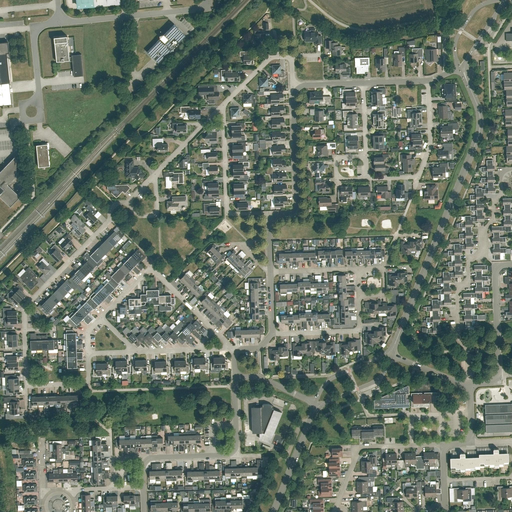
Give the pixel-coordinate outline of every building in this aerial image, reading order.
[(160,38),(147,52),(151,56),(158,63),(186,36),(178,29),(178,28),(174,24),(164,35),(160,36),(160,38)] [(310,28),(310,32),(309,32),(309,31),(306,31),(306,32),(306,35),(305,35),(305,41),(316,41),(316,44),(321,43),(321,36),(318,36),(318,32),(315,32),(315,28),(310,28)] [(266,37),(263,37),(263,30),(254,31),(255,40),(257,40),(257,43),(266,43),(266,37)] [(70,59),(67,36),(54,37),(57,62),(70,60),(72,60),(74,77),(84,76),(81,54),(72,55),(72,58),(70,59)] [(333,50),(333,55),(341,54),(341,46),(338,46),(337,43),(333,43),(333,41),(326,41),(326,48),(329,48),(329,50),(333,50)] [(0,105),(12,104),(6,42),(0,42),(0,105)] [(405,56),(405,47),(399,48),(399,54),(393,54),(393,59),(394,59),(394,66),(402,66),(401,56),(405,56)] [(418,61),(418,57),(417,57),(419,55),(423,55),(423,48),(412,49),(412,54),(409,54),(409,61),(410,62),(417,62),(418,61)] [(428,61),(438,61),(438,56),(436,56),(435,49),(425,49),(425,54),(427,54),(428,61)] [(248,65),(253,65),(253,55),(248,55),(247,51),(240,52),(240,56),(244,56),(244,64),(248,64),(248,65)] [(369,65),(369,58),(359,58),(359,62),(357,62),(355,62),(355,67),(357,67),(357,73),(365,73),(364,71),(368,71),(368,66),(369,65)] [(384,59),(376,59),(376,67),(379,67),(379,71),(385,71),(385,66),(384,59)] [(336,65),(336,69),(336,72),(342,72),(342,75),(349,75),(349,69),(346,69),(346,64),(336,65)] [(272,65),(272,74),(278,74),(278,77),(284,77),(284,71),(281,71),(281,65),(272,65)] [(225,81),(237,81),(237,73),(228,73),(228,70),(221,70),(221,77),(225,77),(225,81)] [(511,72),(503,73),(504,81),(511,81),(511,72)] [(269,82),(269,83),(272,83),(274,84),(276,84),(277,83),(271,77),(269,79),(269,80),(268,80),(268,78),(259,78),(259,87),(268,87),(268,82),(269,82)] [(452,84),(444,85),(444,89),(442,89),(442,97),(446,97),(446,101),(456,101),(456,96),(453,96),(453,93),(455,93),(455,88),(456,88),(456,84),(452,84)] [(215,103),(214,99),(219,99),(218,92),(211,92),(211,86),(199,86),(199,93),(201,92),(201,95),(209,95),(209,103),(215,103)] [(372,98),(382,98),(382,94),(385,94),(385,88),(378,89),(379,91),(372,92),(372,98)] [(342,89),(342,95),(346,95),(346,99),(355,99),(355,98),(355,92),(349,92),(349,89),(342,89)] [(319,104),(328,104),(327,96),(323,96),(322,92),(314,92),(314,93),(310,93),(310,99),(309,99),(309,103),(309,104),(310,104),(313,104),(314,104),(315,103),(315,101),(319,101),(319,104)] [(251,103),(251,106),(256,106),(255,100),(252,100),(252,94),(243,95),(243,104),(251,103)] [(264,104),(270,104),(279,103),(279,100),(283,100),(283,94),(279,94),(279,95),(271,95),(271,98),(267,99),(267,103),(264,103),(264,104)] [(351,105),(357,105),(356,98),(355,98),(355,99),(346,99),(346,103),(342,103),(342,109),(351,109),(351,105)] [(379,107),(385,107),(385,104),(382,104),(382,98),(372,98),(372,104),(379,104),(379,107)] [(200,118),(200,110),(191,110),(191,106),(181,107),(181,113),(189,113),(189,120),(194,119),(194,118),(200,117),(200,118)] [(280,116),(280,112),(284,112),(284,106),(279,107),(271,107),(272,116),(280,116)] [(447,107),(447,106),(439,106),(439,118),(447,118),(450,117),(450,107),(447,107)] [(231,108),(231,117),(240,117),(240,108),(231,108)] [(415,113),(415,109),(407,110),(408,119),(422,118),(421,112),(415,113)] [(385,110),(378,111),(378,114),(373,114),(373,120),(383,120),(383,116),(385,116),(385,110)] [(315,121),(323,121),(323,111),(315,111),(315,121)] [(350,114),(350,111),(343,111),(343,117),(347,117),(348,121),(357,120),(357,114),(350,114)] [(407,122),(410,122),(410,128),(407,128),(408,130),(414,129),(414,127),(416,127),(415,124),(422,124),(422,118),(408,119),(407,119),(407,122)] [(272,120),(272,128),(280,128),(280,125),(284,124),(284,119),(280,119),(272,120)] [(351,127),(357,127),(357,120),(348,121),(348,124),(343,125),(344,131),(351,131),(351,127)] [(373,120),(373,126),(380,125),(380,129),(386,128),(385,123),(383,123),(383,120),(373,120)] [(172,123),(172,129),(177,129),(177,132),(186,132),(186,126),(179,126),(178,123),(172,123)] [(241,132),(241,128),(244,128),(244,123),(238,123),(238,126),(232,126),(232,132),(241,132)] [(441,131),(441,138),(442,138),(442,136),(453,135),(452,129),(458,129),(458,123),(448,123),(448,127),(441,127),(441,130),(441,131)] [(322,133),(324,133),(324,129),(319,129),(319,126),(312,127),(313,130),(315,130),(315,133),(313,133),(313,138),(321,138),(321,135),(322,133)] [(421,140),(421,134),(414,134),(414,131),(414,129),(408,130),(408,137),(412,136),(412,141),(413,141),(421,140)] [(216,138),(215,132),(208,132),(207,133),(207,135),(205,138),(205,140),(208,143),(210,143),(211,141),(213,143),(217,143),(217,138),(216,138)] [(245,138),(241,138),(241,132),(232,132),(232,139),(239,139),(239,141),(245,141),(245,138)] [(272,132),(273,141),(280,140),(280,141),(285,141),(285,135),(280,135),(280,132),(272,132)] [(387,138),(386,132),(380,133),(380,135),(373,136),(373,142),(384,142),(384,138),(387,138)] [(345,133),(345,139),(348,139),(349,143),(357,142),(357,143),(358,143),(358,136),(351,137),(351,133),(345,133)] [(168,144),(162,144),(162,138),(153,139),(153,147),(158,147),(158,151),(168,151),(168,144)] [(422,146),(422,140),(421,140),(413,141),(413,145),(409,145),(409,150),(416,150),(415,147),(422,146)] [(243,151),(243,145),(246,145),(246,142),(239,142),(239,145),(232,146),(233,152),(243,151)] [(357,148),(357,143),(357,142),(349,143),(349,146),(345,146),(345,152),(352,152),(352,149),(357,148)] [(384,142),(373,142),(374,148),(381,148),(381,151),(387,151),(387,148),(384,148),(384,142)] [(327,143),(327,146),(316,146),(316,151),(318,151),(318,155),(318,156),(319,157),(320,157),(321,157),(322,156),(322,155),(328,155),(328,151),(326,151),(326,149),(336,149),(336,143),(327,143)] [(450,153),(450,151),(452,151),(452,143),(444,143),(444,150),(443,151),(438,151),(438,154),(437,155),(438,155),(438,158),(448,158),(448,159),(452,159),(452,153),(450,153)] [(42,145),(37,145),(39,167),(50,166),(48,147),(48,144),(42,145)] [(273,147),(273,155),(281,155),(281,152),(285,151),(285,146),(281,146),(273,147)] [(207,160),(217,159),(217,152),(210,152),(210,149),(201,150),(201,153),(207,153),(207,160)] [(247,155),(243,155),(243,151),(233,152),(233,158),(240,158),(240,161),(247,160),(247,155)] [(374,158),(374,164),(375,164),(384,164),(384,163),(383,159),(385,159),(385,157),(389,157),(389,154),(382,154),(382,157),(374,158)] [(183,159),(179,163),(180,167),(187,167),(187,164),(190,163),(190,155),(186,155),(187,159),(183,159)] [(404,171),(411,171),(411,164),(414,164),(414,159),(410,159),(409,155),(401,155),(401,162),(403,162),(404,171)] [(0,172),(0,196),(10,207),(21,196),(20,196),(8,185),(17,175),(17,176),(15,156),(15,157),(0,172)] [(132,166),(133,166),(133,160),(130,160),(130,159),(126,159),(126,167),(128,166),(128,170),(127,170),(127,175),(129,177),(135,177),(137,179),(140,177),(141,178),(145,174),(140,170),(138,168),(132,168),(132,166)] [(281,159),(273,159),(274,168),(281,167),(281,168),(286,168),(286,162),(281,162),(281,159)] [(481,167),(481,172),(487,172),(493,171),(494,171),(494,168),(493,168),(493,160),(486,160),(487,167),(481,167)] [(244,171),(243,165),(249,164),(249,162),(240,162),(240,165),(233,165),(233,171),(244,171)] [(325,168),(327,168),(328,167),(328,165),(325,165),(324,166),(324,163),(325,163),(325,162),(324,162),(324,163),(312,163),(311,163),(311,164),(312,164),(312,173),(312,174),(313,173),(324,173),(325,173),(325,172),(325,168)] [(218,174),(218,167),(209,167),(209,163),(203,163),(203,170),(209,170),(209,174),(218,174)] [(389,168),(385,168),(385,163),(384,163),(384,164),(375,164),(375,170),(382,170),(382,173),(389,173),(389,168)] [(433,171),(433,177),(433,179),(434,180),(437,180),(438,179),(438,177),(445,177),(445,172),(448,172),(448,163),(439,164),(440,168),(433,168),(433,170),(432,170),(432,171),(433,171)] [(247,175),(244,175),(244,171),(233,171),(234,177),(241,177),(241,180),(249,180),(249,177),(247,177),(247,175)] [(493,179),(493,171),(487,172),(487,178),(481,178),(481,183),(487,183),(493,182),(495,182),(495,179),(493,179)] [(169,177),(166,177),(166,188),(172,188),(171,181),(178,181),(178,183),(183,183),(183,173),(174,173),(173,172),(169,172),(169,177)] [(274,174),(274,182),(282,182),(282,178),(286,178),(286,173),(281,173),(274,174)] [(205,186),(208,186),(208,190),(219,189),(218,183),(211,183),(211,180),(203,181),(203,184),(205,184),(205,186)] [(315,184),(319,184),(319,191),(329,191),(329,184),(324,184),(324,180),(315,180),(315,184)] [(244,190),(244,184),(247,184),(247,181),(241,181),(241,184),(234,184),(234,190),(244,190)] [(482,194),(495,193),(495,190),(494,190),(493,182),(487,183),(487,189),(482,189),(482,194)] [(127,185),(107,185),(108,190),(110,190),(110,192),(110,193),(111,193),(116,198),(123,191),(125,194),(130,188),(127,185)] [(274,186),(275,194),(283,194),(282,191),(287,191),(286,185),(282,185),(282,186),(274,186)] [(388,192),(388,185),(387,185),(387,186),(377,187),(377,186),(377,190),(376,190),(376,191),(377,191),(377,198),(377,195),(381,195),(381,198),(391,198),(391,192),(388,192)] [(407,198),(407,193),(404,193),(404,185),(398,185),(398,190),(395,190),(396,194),(392,194),(392,198),(396,198),(396,201),(407,201),(407,198)] [(436,185),(427,185),(427,190),(424,191),(425,200),(438,199),(437,190),(436,190),(436,185)] [(348,194),(352,194),(352,196),(352,187),(341,187),(341,192),(338,192),(338,199),(341,199),(341,203),(347,203),(346,197),(348,197),(348,194)] [(370,196),(370,202),(374,202),(374,193),(370,193),(370,187),(363,187),(359,187),(358,187),(359,196),(370,196)] [(483,196),(482,196),(482,194),(482,189),(482,188),(475,188),(476,195),(470,195),(470,200),(476,199),(482,199),(483,199),(483,196)] [(212,196),(219,196),(219,189),(208,190),(208,194),(205,194),(205,196),(204,196),(204,199),(212,199),(212,196)] [(234,197),(241,196),(241,199),(248,199),(248,196),(244,196),(244,190),(234,190),(234,197)] [(186,197),(172,197),(173,202),(167,202),(168,210),(171,210),(171,213),(172,213),(175,213),(176,212),(176,210),(179,210),(179,204),(186,204),(186,197)] [(287,197),(282,198),(275,198),(275,207),(283,207),(283,203),(287,203),(287,197)] [(328,211),(335,210),(335,204),(331,204),(331,198),(325,199),(325,198),(319,198),(319,200),(319,201),(319,206),(328,206),(328,211)] [(503,201),(504,201),(504,210),(510,209),(510,203),(511,202),(511,198),(503,199),(503,201)] [(476,206),(470,206),(470,211),(476,210),(483,210),(484,210),(484,207),(482,207),(482,199),(476,199),(476,206)] [(245,203),(238,203),(238,210),(248,209),(248,205),(251,205),(251,200),(244,200),(245,203)] [(216,203),(207,203),(205,203),(204,204),(204,210),(205,211),(210,211),(210,214),(219,214),(219,207),(216,207),(216,203)] [(97,219),(92,214),(95,211),(89,205),(86,208),(90,212),(85,216),(92,224),(97,219)] [(76,215),(81,211),(78,206),(73,211),(76,215)] [(511,209),(510,209),(504,210),(503,210),(503,212),(504,212),(505,221),(511,220),(511,214),(511,213),(511,209)] [(471,222),(484,221),(484,218),(483,218),(483,210),(476,210),(477,217),(471,217),(471,222)] [(83,222),(77,216),(74,214),(72,217),(72,218),(70,220),(73,222),(70,225),(74,229),(71,231),(78,238),(86,230),(80,225),(83,222)] [(471,217),(471,216),(465,216),(465,223),(459,223),(459,228),(471,227),(472,227),(472,224),(471,224),(471,222),(471,217)] [(511,232),(511,225),(511,224),(511,220),(505,221),(503,221),(503,223),(505,223),(505,226),(505,231),(505,232),(511,232)] [(492,229),(493,229),(493,237),(499,237),(499,231),(505,231),(505,226),(492,226),(492,229)] [(472,238),(473,238),(473,235),(471,235),(471,227),(465,227),(465,234),(459,234),(459,239),(465,238),(472,238)] [(117,242),(122,238),(124,236),(119,231),(117,233),(115,231),(110,235),(117,242)] [(66,240),(61,245),(59,243),(65,250),(72,243),(73,243),(70,241),(72,238),(68,234),(64,238),(66,240)] [(106,239),(113,246),(117,242),(110,235),(106,239)] [(492,240),(493,240),(494,248),(500,248),(500,242),(506,242),(505,237),(499,237),(493,237),(492,237),(492,240)] [(473,249),(473,246),(472,246),(472,238),(465,238),(466,245),(460,245),(460,249),(473,249)] [(109,250),(113,246),(106,239),(102,243),(109,250)] [(410,241),(410,244),(410,251),(411,251),(411,254),(414,255),(416,253),(416,250),(420,250),(419,246),(422,246),(422,239),(419,240),(419,239),(416,239),(416,241),(410,241)] [(410,244),(404,244),(404,241),(401,241),(401,254),(411,254),(411,251),(410,251),(410,244)] [(98,247),(105,254),(109,250),(102,243),(98,247)] [(214,244),(212,246),(207,251),(212,256),(217,251),(216,250),(214,248),(216,246),(214,244)] [(460,252),(460,249),(460,245),(460,244),(454,244),(454,251),(448,251),(448,255),(454,255),(460,255),(462,255),(461,252),(460,252)] [(54,252),(51,255),(58,262),(63,257),(59,253),(61,251),(55,245),(51,249),(54,252)] [(94,251),(101,258),(105,254),(98,247),(94,251)] [(382,251),(381,247),(375,248),(376,257),(377,257),(382,257),(385,256),(384,250),(382,251)] [(220,256),(222,255),(218,252),(220,250),(218,248),(216,250),(217,251),(212,256),(210,258),(217,264),(222,258),(220,256)] [(500,259),(500,253),(503,253),(506,253),(506,248),(500,248),(494,248),(492,248),(492,251),(494,251),(494,260),(500,259)] [(138,249),(136,252),(131,256),(138,263),(141,260),(142,262),(146,257),(138,249)] [(232,252),(233,252),(226,259),(230,264),(237,257),(236,256),(234,254),(236,252),(234,250),(232,252)] [(316,259),(315,250),(309,250),(309,260),(310,260),(314,260),(314,264),(317,263),(317,259),(316,259)] [(96,266),(97,267),(100,265),(104,261),(101,258),(94,251),(93,253),(91,252),(89,254),(87,252),(85,254),(88,258),(89,259),(96,266)] [(286,261),(285,261),(285,253),(279,254),(279,256),(276,256),(277,263),(287,263),(286,261)] [(240,256),(238,254),(236,256),(237,257),(230,264),(234,268),(241,261),(241,260),(238,258),(240,256)] [(448,266),(454,266),(461,266),(462,266),(462,263),(461,263),(460,255),(454,255),(454,262),(448,262),(448,266)] [(134,267),(136,265),(141,270),(143,268),(138,263),(131,256),(127,260),(134,267)] [(38,267),(46,274),(50,269),(46,265),(49,263),(43,258),(39,262),(42,264),(38,267)] [(246,265),(245,264),(243,262),(245,260),(242,258),(241,260),(241,261),(234,268),(239,272),(246,265)] [(94,268),(96,266),(89,259),(87,261),(83,265),(90,272),(94,268)] [(139,272),(134,267),(127,260),(123,264),(130,271),(132,269),(137,274),(139,272)] [(252,262),(249,260),(245,264),(246,265),(239,272),(246,279),(253,272),(250,269),(247,267),(252,262)] [(74,265),(86,276),(90,272),(83,265),(81,267),(77,263),(74,265)] [(126,275),(130,271),(123,264),(119,268),(126,275)] [(74,265),(72,267),(77,272),(75,273),(82,280),(86,276),(74,265)] [(487,265),(474,265),(474,268),(475,268),(476,276),(482,276),(482,270),(488,269),(487,265)] [(449,277),(462,277),(462,274),(461,274),(461,266),(454,266),(455,273),(449,273),(449,277)] [(35,283),(37,281),(33,277),(35,274),(28,268),(25,271),(26,271),(20,277),(24,282),(31,289),(32,287),(33,288),(35,286),(34,285),(36,284),(35,283)] [(122,279),(126,275),(119,268),(115,272),(122,279)] [(122,279),(115,272),(115,273),(113,271),(112,271),(109,273),(109,275),(110,275),(108,277),(110,280),(110,279),(116,285),(122,279)] [(407,271),(404,271),(404,272),(398,273),(398,276),(398,282),(407,282),(407,271)] [(191,277),(187,272),(185,275),(183,273),(178,277),(180,279),(184,284),(190,278),(190,279),(191,277)] [(449,272),(443,272),(443,278),(437,279),(437,283),(443,283),(449,283),(451,283),(451,280),(449,280),(449,277),(449,273),(449,272)] [(80,287),(78,284),(82,280),(75,273),(71,278),(69,280),(68,279),(77,288),(78,289),(80,287)] [(392,276),(392,274),(389,274),(389,285),(398,285),(398,282),(398,276),(392,276)] [(488,280),(488,276),(482,276),(476,276),(474,276),(474,279),(476,279),(476,287),(482,287),(482,281),(488,280)] [(184,284),(187,287),(183,291),(185,293),(190,289),(189,288),(194,283),(196,281),(191,277),(190,279),(190,278),(184,284)] [(248,289),(251,289),(258,289),(258,288),(258,287),(261,286),(261,282),(258,282),(258,278),(248,279),(248,289)] [(68,292),(72,288),(75,290),(77,288),(68,279),(66,281),(65,281),(61,285),(68,292)] [(110,279),(110,280),(104,286),(111,293),(117,286),(116,285),(110,279)] [(189,288),(190,289),(192,291),(188,295),(190,297),(194,293),(193,292),(198,287),(194,283),(189,288)] [(443,289),(437,290),(438,294),(444,294),(450,294),(451,294),(451,291),(450,291),(449,283),(443,283),(443,289)] [(21,300),(26,295),(21,291),(23,289),(19,284),(16,286),(19,289),(15,293),(21,300)] [(59,288),(56,284),(54,286),(56,288),(57,289),(64,296),(68,292),(61,285),(59,288)] [(193,292),(194,293),(196,295),(194,297),(196,299),(198,297),(198,296),(203,291),(202,291),(204,290),(202,288),(203,287),(200,285),(198,287),(193,292)] [(111,293),(104,286),(100,290),(111,301),(114,298),(109,294),(111,293)] [(475,290),(476,290),(476,293),(476,297),(476,298),(483,298),(482,292),(488,291),(488,287),(482,287),(476,287),(475,287),(475,290)] [(57,289),(53,293),(60,300),(64,296),(57,289)] [(108,304),(111,301),(100,290),(96,294),(103,301),(104,300),(108,304)] [(17,304),(21,300),(15,293),(12,291),(6,297),(10,302),(12,300),(17,304)] [(90,297),(91,297),(88,299),(97,307),(99,305),(103,301),(96,294),(94,292),(90,297)] [(49,297),(56,304),(60,300),(53,293),(49,297)] [(171,295),(168,295),(168,293),(165,294),(165,295),(165,311),(172,310),(171,306),(168,306),(167,305),(167,304),(168,302),(171,302),(171,304),(175,304),(174,298),(171,298),(171,295)] [(463,296),(464,296),(465,304),(471,304),(471,298),(476,297),(476,293),(463,293),(463,296)] [(126,314),(129,314),(136,314),(135,298),(135,294),(131,295),(132,299),(129,299),(129,302),(126,302),(126,303),(126,309),(126,314)] [(438,305),(451,305),(451,302),(450,302),(450,294),(444,294),(444,300),(438,301),(438,305)] [(202,307),(204,309),(206,307),(205,306),(210,301),(211,301),(212,300),(208,295),(205,297),(203,295),(199,299),(201,301),(201,302),(204,305),(202,307)] [(52,308),(56,304),(49,297),(45,301),(52,308)] [(88,299),(86,302),(82,306),(89,313),(91,310),(92,311),(94,309),(97,307),(88,299)] [(208,309),(206,311),(203,314),(205,316),(210,311),(210,310),(216,304),(212,300),(211,301),(210,301),(205,306),(206,307),(208,309)] [(382,303),(382,304),(381,304),(381,300),(377,300),(378,303),(378,313),(387,312),(387,306),(387,303),(382,303)] [(426,307),(426,311),(432,311),(438,311),(440,311),(440,308),(438,308),(438,305),(438,301),(438,300),(432,300),(432,306),(426,307)] [(50,314),(48,312),(52,308),(45,301),(41,306),(40,304),(37,307),(47,317),(50,314)] [(117,310),(117,316),(120,316),(120,314),(123,314),(124,315),(124,316),(123,317),(120,317),(120,322),(127,322),(126,314),(126,309),(126,303),(126,302),(124,302),(124,303),(121,303),(121,307),(120,307),(120,310),(117,310)] [(378,313),(378,303),(372,304),(372,302),(365,302),(365,308),(369,308),(369,313),(378,313)] [(211,319),(213,317),(215,315),(214,315),(221,308),(216,304),(210,310),(210,311),(212,313),(208,318),(210,320),(211,319)] [(387,312),(387,315),(396,315),(396,304),(393,304),(393,306),(387,306),(387,312)] [(477,308),(477,304),(471,304),(465,304),(463,304),(464,307),(465,307),(465,315),(471,315),(471,309),(477,308)] [(91,322),(93,319),(88,314),(89,313),(82,306),(78,310),(85,317),(91,322)] [(17,318),(17,311),(10,311),(10,308),(3,308),(3,314),(3,318),(4,318),(17,318)] [(215,324),(216,322),(219,320),(218,319),(223,314),(225,312),(221,308),(214,315),(215,315),(217,318),(213,322),(215,324)] [(81,321),(82,321),(84,319),(85,320),(84,321),(88,325),(91,322),(85,317),(78,310),(74,314),(81,321)] [(432,317),(426,318),(427,322),(433,322),(439,322),(440,322),(440,319),(439,319),(438,311),(432,311),(432,317)] [(68,316),(70,318),(67,321),(74,328),(77,329),(81,325),(79,323),(81,321),(74,314),(72,312),(68,316)] [(192,320),(194,317),(191,314),(186,318),(186,319),(196,328),(202,334),(206,329),(204,327),(202,329),(200,327),(202,325),(197,320),(194,322),(193,322),(192,321),(192,320)] [(219,320),(221,322),(217,326),(219,328),(223,324),(222,323),(227,318),(223,314),(218,319),(219,320)] [(477,315),(471,315),(465,315),(464,315),(464,318),(465,318),(466,326),(472,326),(472,320),(477,319),(477,315)] [(199,335),(194,330),(196,328),(186,319),(186,318),(185,317),(180,321),(191,332),(197,338),(199,335)] [(5,324),(5,327),(11,327),(11,324),(17,324),(17,318),(4,318),(5,324)] [(227,327),(232,322),(227,318),(222,323),(223,324),(227,327)] [(193,342),(195,339),(190,334),(191,332),(180,321),(176,325),(193,342)] [(433,322),(433,328),(427,329),(427,333),(440,333),(440,330),(439,330),(439,322),(433,322)] [(185,339),(191,344),(193,342),(176,325),(172,330),(183,341),(183,340),(185,339)] [(157,345),(160,343),(158,341),(147,330),(143,326),(139,331),(150,342),(152,340),(157,345)] [(166,345),(168,342),(167,341),(155,330),(156,330),(152,326),(147,330),(158,341),(160,339),(166,345)] [(174,345),(176,342),(175,341),(164,330),(160,326),(156,330),(155,330),(167,341),(168,339),(174,345)] [(182,344),(185,342),(183,340),(183,341),(172,330),(168,326),(164,330),(175,341),(177,339),(182,344)] [(138,347),(142,342),(131,331),(127,327),(122,331),(126,335),(128,332),(130,332),(130,333),(130,335),(128,337),(133,342),(135,340),(137,342),(135,344),(138,347)] [(149,346),(152,343),(150,342),(139,331),(135,327),(131,331),(142,342),(144,340),(149,346)] [(259,327),(259,329),(253,330),(253,337),(255,337),(258,337),(258,339),(261,339),(261,337),(261,334),(264,334),(264,327),(259,327)] [(380,330),(374,330),(374,333),(375,340),(384,340),(384,335),(385,335),(385,327),(380,327),(380,330)] [(76,339),(76,337),(78,337),(78,333),(76,333),(73,333),(73,330),(66,330),(66,333),(67,339),(76,339)] [(5,340),(8,340),(17,340),(17,339),(18,339),(18,335),(17,335),(17,334),(11,334),(10,331),(4,331),(5,337),(5,340)] [(369,332),(365,332),(366,343),(375,343),(375,340),(374,333),(369,334),(369,332)] [(48,350),(54,349),(58,349),(58,339),(54,340),(48,340),(48,350)] [(8,340),(9,344),(5,344),(5,349),(11,349),(11,346),(17,346),(17,340),(8,340)] [(354,341),(348,341),(348,344),(349,351),(358,350),(357,340),(354,340),(354,341)] [(308,343),(302,343),(302,346),(302,352),(303,352),(306,352),(306,353),(306,354),(306,355),(307,355),(307,356),(308,356),(309,356),(310,356),(311,355),(311,354),(311,353),(311,352),(312,352),(314,352),(314,341),(311,341),(308,341),(308,343)] [(321,352),(321,355),(326,354),(326,352),(326,345),(326,342),(320,342),(320,341),(316,341),(317,352),(321,352)] [(335,342),(331,342),(332,345),(326,345),(326,352),(326,354),(326,358),(330,358),(330,354),(335,354),(335,342)] [(279,356),(288,356),(288,343),(284,343),(284,347),(278,347),(279,350),(279,356)] [(296,346),(296,343),(293,343),(293,356),(303,355),(303,352),(302,352),(302,346),(296,346)] [(343,343),(339,343),(340,354),(349,354),(349,351),(348,344),(343,345),(343,343)] [(270,359),(279,359),(279,356),(279,350),(273,350),(273,349),(270,349),(270,359)] [(17,362),(17,356),(11,356),(11,353),(4,353),(4,358),(7,358),(8,363),(9,363),(17,362)] [(214,370),(214,368),(220,367),(219,357),(214,358),(214,363),(211,364),(211,370),(214,370)] [(225,370),(228,369),(228,363),(225,363),(225,357),(219,357),(220,367),(225,367),(225,370)] [(195,371),(195,368),(200,368),(200,358),(194,358),(194,364),(191,364),(192,371),(195,371)] [(205,364),(205,358),(200,358),(200,368),(206,368),(206,370),(209,370),(209,364),(205,364)] [(141,360),(135,360),(136,366),(132,366),(133,373),(136,373),(136,370),(141,370),(141,360)] [(147,366),(146,360),(141,360),(141,370),(147,370),(147,372),(150,372),(150,366),(147,366)] [(121,361),(116,361),(116,367),(113,367),(113,374),(116,373),(116,371),(122,371),(121,361)] [(127,367),(127,361),(121,361),(122,371),(127,371),(127,373),(130,373),(130,366),(127,367)] [(166,374),(170,374),(169,367),(166,367),(166,361),(161,362),(161,372),(166,371),(166,374)] [(172,373),(175,373),(175,371),(181,371),(180,361),(175,361),(175,367),(172,367),(172,373)] [(186,371),(186,373),(189,373),(189,366),(186,366),(186,361),(180,361),(181,371),(186,371)] [(18,362),(17,362),(9,363),(9,367),(7,367),(6,367),(6,368),(6,369),(5,369),(5,373),(13,373),(12,369),(18,369),(18,362)] [(68,368),(68,371),(80,371),(79,367),(77,367),(77,362),(67,362),(68,368)] [(161,362),(155,362),(155,368),(152,368),(152,374),(156,374),(155,372),(161,372),(161,362)] [(108,369),(107,363),(102,364),(102,374),(108,373),(108,376),(111,376),(111,369),(108,369)] [(102,364),(96,364),(96,370),(93,370),(94,376),(97,376),(97,374),(102,374),(102,364)] [(6,385),(19,385),(19,378),(12,379),(12,375),(5,376),(6,385)] [(19,385),(6,385),(6,395),(12,395),(12,392),(19,391),(19,385)] [(374,408),(380,408),(409,407),(409,402),(406,402),(406,394),(409,394),(409,385),(389,394),(380,397),(374,400),(374,401),(374,400),(374,408)] [(422,402),(421,402),(421,407),(429,406),(429,402),(431,402),(431,403),(437,402),(436,392),(424,393),(424,394),(422,394),(422,402)] [(421,402),(422,402),(422,394),(422,393),(411,393),(412,407),(421,407),(421,402)] [(78,400),(78,395),(72,395),(72,404),(78,404),(78,407),(81,406),(81,400),(78,400)] [(32,408),(32,405),(38,405),(38,396),(32,397),(32,402),(29,402),(29,408),(32,408)] [(6,398),(7,408),(10,408),(20,407),(19,401),(14,402),(14,397),(4,397),(4,398),(6,398)] [(259,433),(260,436),(263,438),(262,440),(269,443),(282,412),(272,408),(273,406),(268,404),(263,404),(262,404),(262,407),(252,407),(253,433),(259,433)] [(485,405),(486,433),(511,431),(511,405),(511,404),(485,405)] [(10,408),(10,411),(7,412),(7,414),(6,414),(6,419),(17,418),(17,416),(14,415),(14,414),(20,413),(20,407),(10,408)] [(374,439),(374,437),(383,436),(383,426),(373,426),(373,429),(367,430),(368,440),(374,439)] [(361,437),(362,440),(368,440),(367,430),(361,430),(361,427),(352,427),(352,437),(361,437)] [(170,444),(173,443),(174,443),(174,436),(165,436),(166,446),(170,446),(170,444)] [(121,450),(121,447),(124,447),(125,447),(125,439),(116,440),(116,447),(119,447),(119,450),(121,450)] [(332,454),(332,457),(341,457),(341,452),(343,452),(342,448),(332,448),(332,454)] [(479,457),(479,458),(480,466),(484,465),(484,467),(494,467),(494,468),(499,468),(499,466),(504,466),(504,465),(509,465),(508,456),(508,453),(499,453),(498,449),(498,448),(497,448),(494,449),(493,449),(493,453),(479,454),(479,457)] [(20,449),(20,457),(33,457),(33,453),(32,453),(31,449),(20,449)] [(69,451),(65,451),(53,451),(53,458),(56,458),(56,461),(62,461),(62,458),(62,454),(65,453),(65,455),(70,455),(70,451),(69,451)] [(429,452),(423,453),(424,460),(420,460),(420,469),(424,469),(424,465),(425,465),(426,465),(426,463),(429,463),(429,452)] [(435,460),(435,452),(429,452),(429,463),(429,467),(435,467),(438,467),(438,460),(435,460)] [(397,461),(397,453),(391,454),(391,464),(391,467),(397,466),(397,469),(401,469),(401,461),(397,461)] [(404,453),(405,461),(401,461),(401,469),(401,468),(405,468),(405,466),(411,466),(411,464),(410,464),(410,453),(404,453)] [(416,461),(416,453),(410,453),(410,464),(411,464),(414,463),(414,465),(414,466),(416,466),(416,469),(420,469),(420,460),(416,461)] [(480,469),(480,466),(479,458),(479,457),(465,457),(465,454),(465,453),(464,453),(461,453),(460,453),(460,454),(460,457),(450,458),(450,461),(451,470),(455,469),(455,471),(460,471),(460,472),(466,472),(466,471),(475,470),(475,469),(480,469)] [(391,454),(385,454),(386,462),(383,462),(383,469),(386,468),(386,464),(391,464),(391,454)] [(369,457),(369,461),(361,461),(362,467),(372,466),(376,466),(376,463),(376,456),(369,457)] [(329,462),(329,468),(340,467),(340,464),(338,464),(338,459),(329,459),(329,462)] [(261,460),(257,460),(257,464),(255,464),(255,467),(253,467),(252,467),(252,475),(258,475),(258,474),(262,474),(261,460)] [(217,470),(215,470),(214,471),(215,478),(215,481),(223,481),(223,478),(222,478),(222,475),(220,475),(220,471),(221,471),(221,464),(219,464),(219,469),(217,469),(217,470)] [(362,467),(362,472),(369,472),(370,477),(374,476),(377,476),(377,472),(374,470),(377,470),(377,466),(376,466),(372,466),(362,467)] [(326,471),(326,477),(339,476),(339,471),(340,471),(340,467),(329,468),(329,471),(326,471)] [(365,481),(357,481),(357,487),(371,486),(371,481),(374,481),(374,476),(370,477),(364,477),(365,481)] [(332,488),(332,484),(330,484),(330,479),(318,479),(318,485),(321,485),(321,488),(332,488)] [(430,486),(425,486),(425,481),(421,482),(421,489),(425,489),(425,497),(431,497),(430,486)] [(417,497),(417,490),(421,489),(421,482),(416,482),(416,485),(411,485),(412,497),(417,497)] [(435,482),(436,484),(430,484),(430,486),(431,497),(436,497),(436,489),(439,489),(439,482),(435,482)] [(406,489),(406,498),(412,497),(411,485),(406,485),(406,483),(403,483),(403,489),(406,489)] [(357,487),(357,492),(366,492),(366,497),(376,496),(375,491),(373,492),(373,486),(371,486),(357,487)] [(501,500),(501,497),(507,497),(506,488),(503,488),(503,486),(497,486),(498,500),(501,500)] [(466,488),(466,489),(462,489),(463,498),(468,498),(468,501),(472,501),(471,487),(466,488)] [(331,491),(332,491),(332,488),(321,488),(321,491),(318,491),(318,497),(331,496),(331,491)] [(462,489),(459,490),(459,488),(453,488),(454,502),(457,501),(457,498),(463,498),(462,489)] [(135,502),(135,495),(129,495),(130,503),(130,506),(135,506),(135,507),(138,507),(138,502),(135,502)] [(112,496),(107,496),(103,496),(103,507),(113,507),(112,504),(112,496)] [(367,504),(367,498),(360,498),(360,501),(352,502),(352,507),(363,507),(363,504),(367,504)] [(389,502),(390,507),(392,507),(403,507),(403,501),(393,502),(392,498),(387,498),(387,502),(389,502)] [(309,508),(313,508),(324,508),(324,504),(322,504),(322,499),(310,500),(310,504),(309,504),(309,508)] [(183,506),(181,506),(180,511),(184,511),(185,511),(188,511),(189,511),(188,501),(183,501),(183,506)] [(221,501),(215,501),(215,508),(215,511),(214,511),(213,511),(217,511),(219,511),(219,508),(220,508),(221,508),(221,501)]
